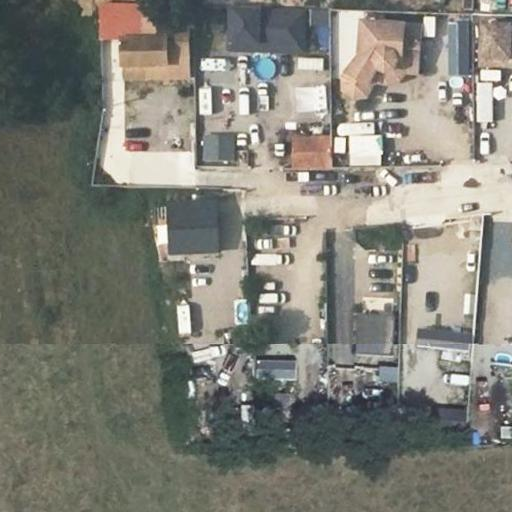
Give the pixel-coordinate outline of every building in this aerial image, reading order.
[(142,7),(102,6),(102,35),(141,36),(142,7)] [(304,9),(229,7),(228,44),(286,45),(286,41),(303,42),(304,9)] [(329,10),(313,10),(313,26),(329,26),(329,10)] [(357,56),(342,77),(342,89),(352,97),(364,95),(369,84),(368,83),(375,66),(376,67),(379,70),(381,71),(383,71),(384,71),(385,71),(387,71),(389,70),(390,69),(392,68),(393,67),(394,65),(394,64),(394,61),(415,63),(418,26),(360,21),(357,56)] [(511,23),(479,23),(477,57),(511,58),(511,23)] [(183,29),(165,29),(165,40),(154,40),(122,41),(122,67),(187,66),(186,40),(183,40),(183,29)] [(165,29),(154,29),(154,40),(165,40),(165,29)] [(471,71),(471,42),(445,41),(445,70),(471,71)] [(286,45),(228,44),(228,51),(286,52),(286,45)] [(368,83),(369,84),(372,80),(380,83),(388,83),(393,82),(398,79),(404,72),(415,73),(415,63),(394,61),(394,64),(394,65),(393,67),(392,68),(390,69),(389,70),(387,71),(385,71),(384,71),(383,71),(381,71),(379,70),(376,67),(375,66),(368,83)] [(187,79),(187,66),(122,67),(122,80),(187,79)] [(482,72),(482,110),(510,110),(510,72),(482,72)] [(336,121),(338,154),(353,153),(351,120),(336,121)] [(182,136),(182,157),(195,157),(194,135),(182,136)] [(235,135),(205,135),(205,160),(235,160),(235,135)] [(332,168),(331,136),(295,137),(296,169),(332,168)] [(409,160),(441,160),(441,146),(409,145),(409,160)] [(219,204),(171,204),(171,252),(219,252),(219,204)] [(469,218),(448,221),(450,235),(471,232),(469,218)] [(448,237),(448,270),(478,271),(478,237),(448,237)] [(444,319),(474,319),(475,286),(444,286),(444,319)] [(393,316),(355,316),(354,355),(393,355),(393,316)] [(468,333),(421,332),(420,349),(468,349),(468,333)] [(295,365),(259,365),(259,380),(295,381),(295,365)]
